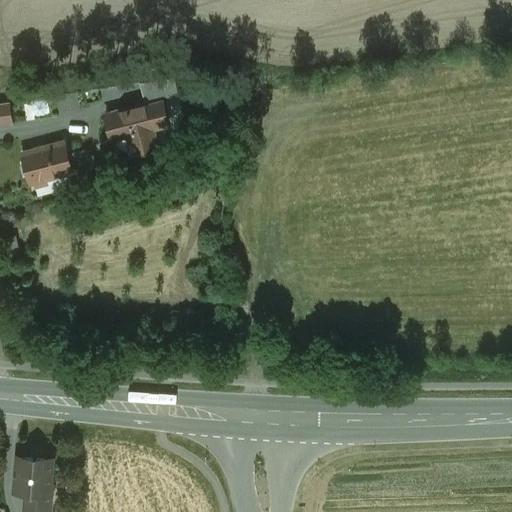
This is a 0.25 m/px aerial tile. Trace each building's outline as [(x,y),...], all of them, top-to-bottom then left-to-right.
[(174,75),(140,81),(145,102),(146,102),(147,104),(163,100),(163,101),(180,97),(174,75)] [(0,99),(0,122),(12,122),(10,99),(0,99)] [(145,102),(105,112),(112,137),(128,133),(131,144),(155,138),(153,126),(169,122),(163,101),(163,100),(147,104),(146,102),(145,102)] [(64,140),(23,151),(25,160),(22,162),(25,172),(29,172),(31,180),(35,179),(36,185),(47,182),(46,176),(70,170),(72,169),(67,153),(64,140)] [(86,148),(67,153),(72,169),(70,170),(73,182),(93,176),(86,148)] [(47,511),(52,459),(16,456),(14,491),(26,492),(24,511),(47,511)]
